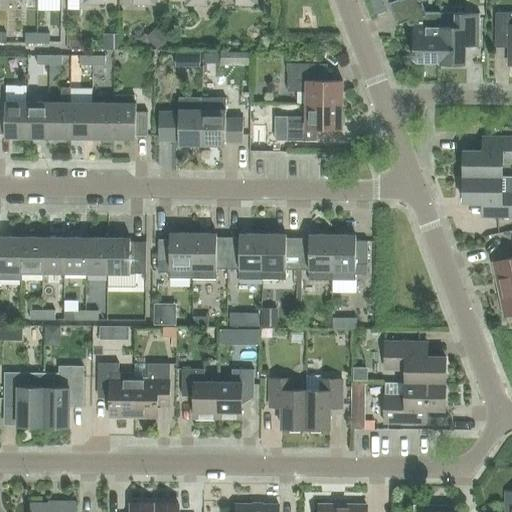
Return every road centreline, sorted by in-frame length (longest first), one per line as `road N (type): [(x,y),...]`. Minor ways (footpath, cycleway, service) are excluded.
road 1 (residential): [(0,462),(468,467),(502,416)]
road 2 (residential): [(0,186),(416,191)]
road 3 (residential): [(502,416),(416,191)]
road 4 (residential): [(381,97),(511,95)]
